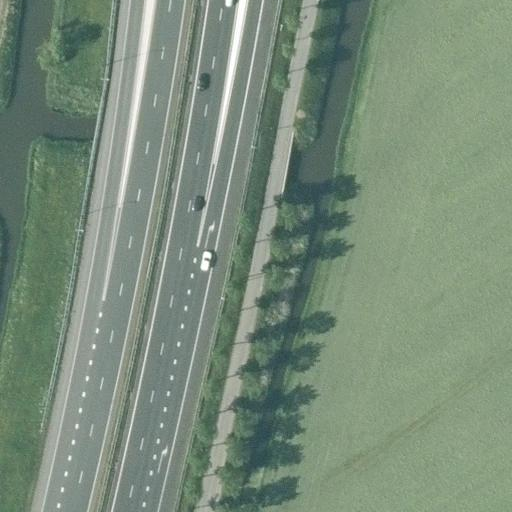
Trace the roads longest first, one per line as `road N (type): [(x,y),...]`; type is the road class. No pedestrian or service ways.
road 1 (unclassified): [(201,511),(286,129)]
road 2 (motorway): [(169,0),(117,303)]
road 3 (motorway): [(136,0),(114,175),(117,303)]
road 4 (motorway): [(125,511),(181,245)]
road 5 (motorway): [(181,245),(216,196),(253,0)]
road 6 (motorway): [(181,245),(220,0)]
road 7 (motorway): [(117,303),(72,511)]
road 8 (unclassified): [(313,0),(286,129)]
